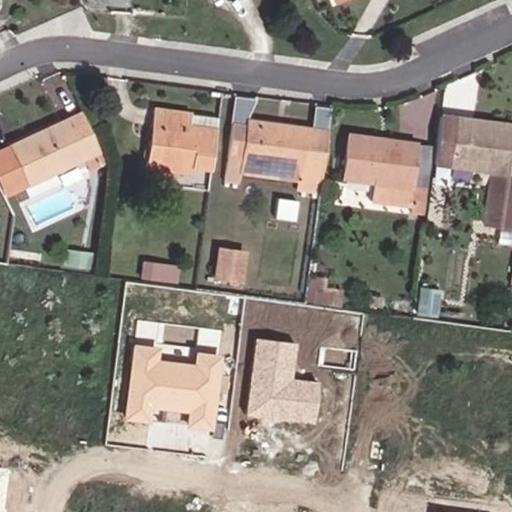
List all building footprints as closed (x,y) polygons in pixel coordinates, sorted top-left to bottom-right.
[(188,124),(189,115),(148,109),(140,168),(166,171),(167,163),(198,168),(207,169),(213,128),(188,124)] [(78,113),(4,148),(12,166),(0,172),(0,196),(95,150),(85,128),(78,113)] [(214,118),(189,115),(188,124),(213,128),(214,118)] [(504,179),(511,129),(453,120),(446,170),(504,179)] [(235,183),(236,177),(239,161),(291,167),(289,183),(288,191),(311,193),(319,133),(238,122),(237,129),(226,128),(218,180),(235,183)] [(369,184),(406,189),(412,146),(342,136),(336,179),(369,184)] [(0,149),(0,172),(12,166),(4,148),(0,149)] [(239,161),(236,177),(289,183),(291,167),(239,161)] [(167,163),(166,171),(166,173),(197,178),(198,168),(167,163)] [(404,204),(406,189),(369,184),(366,200),(404,204)] [(228,258),(229,250),(213,249),(211,277),(232,278),(233,259),(228,258)] [(137,278),(163,281),(164,270),(138,267),(137,278)] [(307,303),(332,305),(333,294),(309,291),(307,303)] [(293,343),(253,338),(243,413),(311,422),(316,381),(289,378),(293,343)] [(157,346),(131,343),(122,420),(148,423),(150,409),(186,413),(184,427),(211,430),(220,353),(193,350),(191,361),(155,357),(157,346)]
